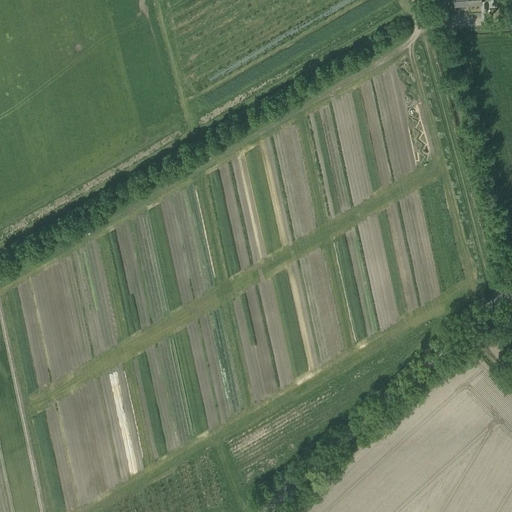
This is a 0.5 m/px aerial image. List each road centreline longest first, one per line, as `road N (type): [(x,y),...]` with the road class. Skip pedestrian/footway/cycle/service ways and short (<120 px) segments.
road 1 (track): [(0,283),(409,45),(420,27)]
road 2 (track): [(416,11),(397,12),(0,245)]
road 3 (unclassified): [(265,511),(511,289)]
